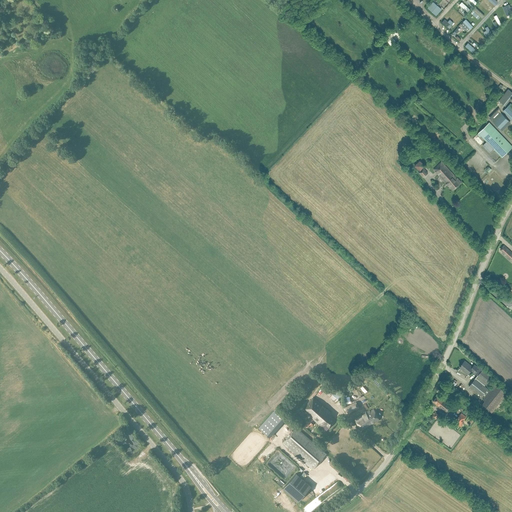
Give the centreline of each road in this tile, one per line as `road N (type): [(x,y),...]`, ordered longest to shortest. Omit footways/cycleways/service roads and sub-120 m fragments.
road 1 (unclassified): [(330,511),(379,470),(414,418),(511,202)]
road 2 (unclassified): [(191,511),(183,483),(0,269)]
road 3 (primary): [(182,461),(0,251)]
